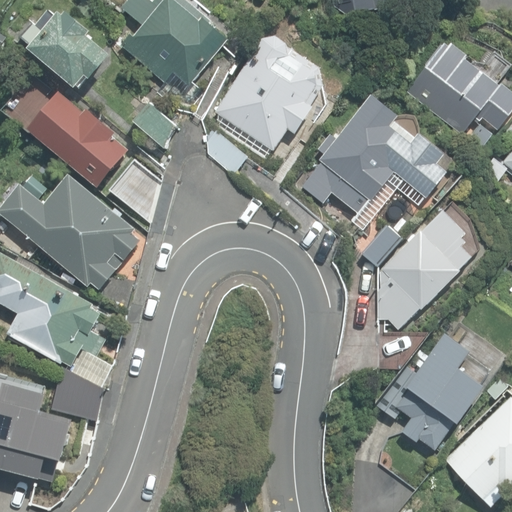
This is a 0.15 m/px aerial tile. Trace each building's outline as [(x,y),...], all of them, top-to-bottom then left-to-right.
[(82,0),(80,3),(92,13),(100,4),(94,0),(82,0)] [(181,95),(193,105),(204,91),(194,82),(230,39),(211,24),(214,21),(188,0),(155,0),(155,1),(153,0),(129,0),(124,8),(145,25),(135,36),(132,33),(122,45),(166,82),(159,91),(174,103),(181,95)] [(333,0),(336,16),(402,4),(401,0),(333,0)] [(30,48),(77,87),(87,74),(92,79),(112,55),(89,35),(93,31),(68,11),(65,15),(61,12),(58,16),(50,9),(37,25),(34,23),(22,37),(32,46),(30,48)] [(216,111),(275,150),(289,128),(297,133),(314,107),(311,105),(325,85),(322,67),(295,49),(295,48),(275,35),(270,31),(216,111)] [(408,92),(463,135),(475,119),(479,123),(483,117),(498,130),(511,112),(511,90),(502,83),(500,86),(447,43),(408,92)] [(29,129),(99,188),(131,150),(115,136),(117,133),(89,109),(86,112),(61,91),(29,129)] [(333,192),(360,214),(395,170),(428,197),(455,172),(441,163),(444,155),(421,136),(414,142),(394,126),(399,116),(373,94),(337,139),(331,134),(319,149),(325,154),(320,159),(323,161),(303,186),(324,203),(333,192)] [(135,121),(167,149),(177,125),(151,102),(135,121)] [(467,142),(480,152),(493,134),(480,124),(467,142)] [(250,158),(217,131),(208,142),(207,154),(235,176),(250,158)] [(496,186),(507,169),(494,159),(482,177),(496,186)] [(93,282),(101,289),(142,240),(134,233),(138,228),(72,174),(48,203),(39,196),(46,187),(33,176),(26,185),(24,183),(0,211),(90,286),(93,282)] [(379,316),(390,316),(402,327),(472,256),(462,246),(467,241),(462,237),(467,233),(444,210),(424,231),(422,229),(378,273),(379,316)] [(363,252),(379,266),(404,237),(388,223),(363,252)] [(73,372),(104,388),(116,366),(98,356),(107,339),(91,330),(102,312),(94,307),(95,304),(1,252),(0,254),(0,301),(20,312),(10,331),(75,367),(73,372)] [(417,435),(436,449),(456,421),(458,422),(485,385),(435,348),(416,373),(405,365),(383,395),(424,425),(417,435)] [(100,419),(104,388),(73,372),(63,366),(53,408),(100,419)] [(0,473),(48,485),(56,448),(73,452),(80,420),(42,411),(47,386),(0,375),(0,473)] [(446,458),(492,506),(511,486),(511,395),(446,458)]
